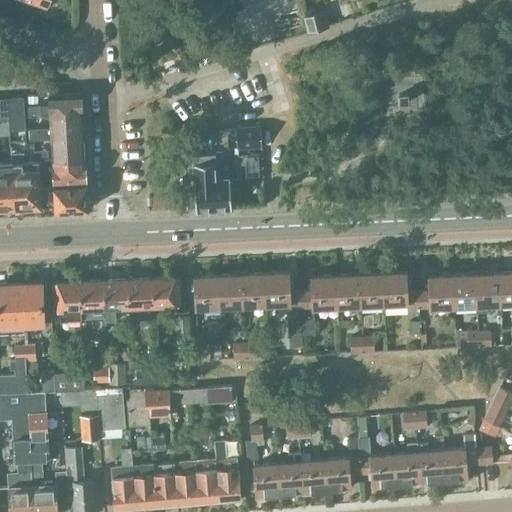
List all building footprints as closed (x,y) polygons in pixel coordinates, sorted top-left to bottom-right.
[(308,33),(328,27),(323,12),(304,17),(308,33)] [(48,81),(46,90),(57,92),(59,82),(48,81)] [(50,113),(50,118),(82,116),(81,94),(49,96),(49,107),(47,108),(47,105),(27,107),(28,120),(47,118),(47,113),(50,113)] [(22,99),(8,100),(9,119),(9,131),(25,130),(24,118),(22,99)] [(0,135),(9,136),(9,131),(9,119),(8,100),(0,100),(0,135)] [(51,134),(51,140),(84,138),(82,116),(50,118),(51,129),(51,134)] [(236,128),(237,149),(260,148),(259,127),(236,128)] [(51,140),(52,150),(48,150),(48,160),(44,160),(44,162),(52,161),(85,159),(84,138),(51,140)] [(48,160),(48,150),(34,151),(34,163),(39,162),(44,162),(44,160),(48,160)] [(0,208),(15,208),(13,164),(12,153),(0,153),(0,208)] [(194,180),(195,180),(196,192),(195,192),(196,213),(230,211),(229,180),(228,180),(228,178),(216,179),(215,154),(191,155),(192,180),(194,180)] [(44,162),(39,162),(39,168),(44,167),(44,172),(53,172),(54,183),(86,181),(85,159),(52,161),(44,162)] [(13,164),(15,208),(41,206),(40,188),(39,168),(39,162),(34,163),(13,164)] [(40,188),(41,206),(54,206),(55,212),(88,210),(86,186),(40,188)] [(511,271),(499,272),(500,304),(511,303),(511,271)] [(265,305),(289,303),(290,308),(301,308),(305,308),(304,291),(296,292),(289,292),(288,272),(264,273),(265,305)] [(405,272),(381,274),(383,304),(407,303),(407,307),(419,307),(418,291),(414,291),(406,292),(405,272)] [(499,272),(476,273),(477,313),(487,312),(487,304),(500,304),(499,272)] [(242,306),(265,305),(264,273),(241,274),(242,306)] [(476,273),(453,274),(454,305),(465,305),(466,313),(477,313),(476,273)] [(219,307),(242,306),(241,274),(217,276),(219,307)] [(381,274),(358,275),(360,305),(383,304),(381,274)] [(429,275),(429,290),(418,291),(419,307),(454,305),(453,274),(429,275)] [(358,275),(335,276),(336,306),(360,305),(358,275)] [(195,308),(219,307),(217,276),(193,277),(195,308)] [(311,277),(312,291),(304,291),(305,308),(301,308),(303,336),(315,335),(313,307),(336,306),(335,276),(311,277)] [(152,278),(153,305),(178,304),(177,277),(152,278)] [(135,340),(134,319),(154,318),(153,305),(152,278),(128,279),(129,307),(129,316),(125,316),(126,341),(135,340)] [(115,307),(129,307),(128,279),(103,281),(105,308),(105,321),(115,321),(115,307)] [(80,309),(105,308),(103,281),(79,282),(80,309)] [(81,321),(80,309),(79,282),(54,283),(56,322),(81,321)] [(42,284),(22,285),(24,324),(44,323),(42,284)] [(18,285),(0,285),(0,333),(24,332),(24,324),(22,285),(18,285)] [(188,312),(186,312),(175,313),(176,339),(177,339),(177,348),(189,347),(188,339),(189,339),(188,312)] [(302,347),(300,314),(287,314),(289,347),(302,347)] [(409,336),(419,336),(419,321),(409,321),(409,336)] [(467,347),(478,347),(478,330),(467,330),(467,347)] [(478,330),(478,347),(490,347),(490,330),(478,330)] [(373,335),(361,336),(361,353),(373,352),(373,335)] [(361,353),(361,336),(349,336),(350,353),(361,353)] [(256,341),(244,342),(245,359),(257,358),(256,341)] [(245,359),(244,342),(233,342),(234,360),(245,359)] [(34,344),(25,345),(25,361),(25,366),(35,366),(34,344)] [(196,344),(197,361),(209,360),(209,358),(209,353),(209,345),(209,344),(196,344)] [(220,344),(209,345),(209,353),(209,358),(209,360),(218,360),(218,357),(221,357),(220,344)] [(14,374),(0,374),(0,393),(10,393),(26,393),(26,392),(26,377),(25,366),(25,361),(25,345),(14,345),(14,360),(9,360),(10,369),(14,370),(14,374)] [(108,364),(108,386),(125,385),(124,363),(108,364)] [(35,366),(25,366),(26,377),(38,377),(37,366),(35,366)] [(108,380),(107,368),(92,369),(93,381),(108,380)] [(134,369),(134,384),(155,383),(154,368),(134,369)] [(54,369),(43,370),(44,391),(55,391),(54,373),(54,369)] [(54,373),(55,391),(84,389),(83,372),(54,373)] [(231,386),(206,388),(207,397),(210,396),(210,404),(231,402),(231,386)] [(511,392),(498,387),(493,399),(508,407),(511,398),(511,392)] [(191,388),(169,390),(170,405),(190,403),(189,398),(192,398),(191,388)] [(206,388),(191,388),(192,398),(189,398),(190,403),(206,402),(207,404),(210,404),(210,396),(207,397),(206,388)] [(84,390),(85,416),(97,415),(96,394),(95,390),(84,390)] [(169,390),(144,391),(145,400),(147,400),(149,417),(170,416),(170,405),(169,390)] [(145,400),(144,391),(129,392),(130,401),(126,402),(129,426),(149,425),(149,417),(147,400),(145,400)] [(97,415),(99,430),(125,428),(122,392),(96,394),(97,415)] [(0,393),(0,417),(4,418),(4,410),(10,410),(10,406),(10,400),(10,398),(10,393),(0,393)] [(508,407),(493,399),(483,419),(499,427),(508,407)] [(19,475),(6,476),(7,485),(8,511),(32,511),(32,500),(31,484),(29,448),(27,421),(26,405),(10,406),(10,410),(12,439),(14,467),(18,466),(19,475)] [(27,405),(26,405),(27,421),(29,448),(31,484),(32,500),(32,511),(68,511),(66,482),(66,472),(55,472),(55,482),(42,483),(42,476),(41,458),(43,458),(42,442),(47,441),(45,413),(38,414),(27,414),(27,405)] [(425,410),(414,411),(415,429),(426,428),(425,410)] [(415,429),(414,411),(402,412),(403,429),(415,429)] [(82,417),(83,440),(98,438),(97,415),(85,416),(82,417)] [(365,416),(357,417),(358,430),(366,429),(365,416)] [(299,438),(297,421),(285,422),(286,443),(299,442),(299,438)] [(309,421),(297,421),(299,438),(310,437),(309,421)] [(244,441),(246,460),(257,459),(256,445),(264,444),(262,427),(260,427),(259,424),(249,425),(251,441),(244,441)] [(444,449),(440,449),(442,480),(466,478),(465,464),(476,463),(475,448),(474,434),(463,435),(464,447),(444,449)] [(163,436),(150,437),(151,450),(152,452),(165,451),(163,436)] [(357,437),(348,437),(349,449),(359,449),(359,443),(359,438),(358,436),(357,437)] [(150,437),(136,438),(137,451),(151,450),(150,437)] [(394,453),(370,455),(369,438),(359,438),(359,443),(359,449),(360,456),(361,473),(371,472),(372,486),(396,484),(394,453)] [(214,441),(215,458),(218,497),(240,496),(236,456),(226,457),(225,440),(214,441)] [(440,443),(416,445),(419,482),(442,480),(440,449),(440,443)] [(393,446),(394,453),(396,484),(419,482),(416,445),(393,446)] [(491,446),(475,448),(476,463),(492,462),(492,452),(491,446)] [(78,447),(64,448),(66,472),(66,482),(68,511),(95,511),(93,481),(81,482),(81,479),(79,460),(78,447)] [(120,449),(122,466),(111,467),(114,506),(136,504),(132,466),(131,448),(120,449)] [(309,453),(300,454),(303,491),(326,489),(324,459),(310,460),(309,453)] [(290,461),(277,462),(280,493),(303,491),(300,454),(290,454),(290,461)] [(360,456),(324,459),(326,489),(350,487),(349,474),(361,473),(360,456)] [(194,460),(195,469),(198,499),(218,497),(215,458),(194,460)] [(198,499),(195,469),(194,460),(174,461),(177,501),(198,499)] [(174,461),(152,464),(156,495),(156,503),(177,501),(174,461)] [(280,493),(277,462),(253,464),(256,494),(280,493)] [(152,464),(132,466),(136,504),(156,503),(156,495),(152,464)]
